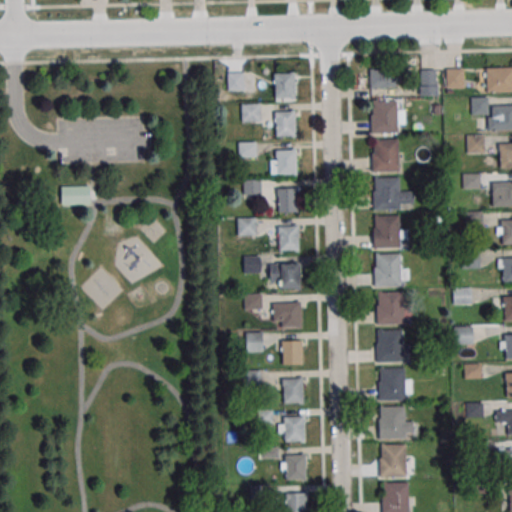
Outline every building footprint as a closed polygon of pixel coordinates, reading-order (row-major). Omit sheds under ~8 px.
[(371,56),(396,55),(397,87),(370,88),(369,69),(371,69),(371,56)] [(511,91),(511,66),(481,67),(481,92),(511,91)] [(464,87),(464,68),(446,68),(446,87),(464,87)] [(436,69),(420,69),(420,95),(442,95),(442,83),(436,83),(436,69)] [(228,90),(245,90),(245,72),(228,72),(228,90)] [(274,73),(294,73),(295,97),(275,97),(274,73)] [(487,130),(511,129),(511,104),(488,105),(488,97),(471,97),(471,116),(487,116),(487,130)] [(372,101),(397,100),(398,131),(371,132),(370,114),(372,114),(372,101)] [(261,122),(261,103),(241,103),(241,122),(261,122)] [(274,111),(294,111),(295,135),(275,135),(274,111)] [(373,139),(398,139),(399,170),(372,171),(371,153),(373,153),(373,139)] [(239,156),(256,156),(256,142),(239,142),(239,156)] [(511,142),(496,143),(496,159),(511,158),(511,142)] [(276,150),(296,149),(296,173),(277,174),(276,150)] [(374,178),(399,177),(400,208),(373,209),(372,191),(374,191),(374,178)] [(244,193),(261,193),(261,179),(244,179),(244,193)] [(511,205),(511,180),(494,180),(494,206),(511,205)] [(60,184),(90,184),(90,204),(61,205),(60,184)] [(277,188),(297,187),(298,211),(278,212),(277,188)] [(374,216),(399,215),(400,246),(373,247),(372,229),(374,229),(374,216)] [(256,217),(237,217),(237,235),(256,235),(256,217)] [(501,219),(511,219),(511,243),(501,244),(501,219)] [(278,226),(298,225),(299,249),(279,250),(278,226)] [(376,254),(400,253),(401,284),(374,285),(374,267),(376,267),(376,254)] [(244,273),(261,273),(261,256),(244,256),(244,273)] [(502,258),(511,257),(511,282),(502,282),(502,258)] [(280,263),(300,263),(301,287),(281,287),(280,263)] [(453,304),(472,304),(472,287),(453,287),(453,304)] [(377,292),(402,291),(403,322),(376,323),(376,305),(378,305),(377,292)] [(262,308),(262,293),(244,293),(244,308),(262,308)] [(503,296),(511,296),(511,320),(504,320),(503,296)] [(280,302),(300,302),(301,326),(281,326),(280,302)] [(473,326),(454,326),(454,344),(473,344),(473,326)] [(377,329),(402,329),(403,360),(376,361),(375,343),(377,343),(377,329)] [(511,333),(500,333),(500,358),(511,358),(511,333)] [(282,340),(302,340),(302,364),(282,364),(282,340)] [(380,368),(405,367),(405,399),(379,399),(378,381),(380,381),(380,368)] [(282,378),(302,378),(303,402),(283,402),(282,378)] [(381,406),(405,406),(406,437),(379,438),(379,419),(381,419),(381,406)] [(511,434),(511,410),(502,410),(502,435),(511,434)] [(283,417),(303,416),(304,440),(284,441),(283,417)] [(381,445),(406,444),(407,476),(380,476),(379,458),(381,458),(381,445)] [(285,455),(305,454),(306,478),(286,479),(285,455)] [(383,482),(408,482),(408,511),(381,511),(381,496),(383,496),(383,482)] [(287,511),(287,493),(307,493),(307,511),(287,511)]
